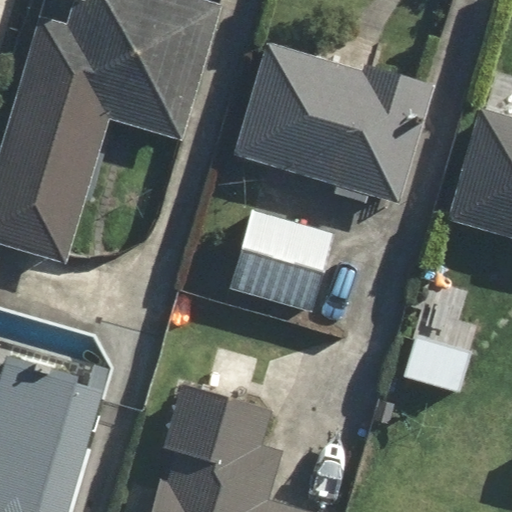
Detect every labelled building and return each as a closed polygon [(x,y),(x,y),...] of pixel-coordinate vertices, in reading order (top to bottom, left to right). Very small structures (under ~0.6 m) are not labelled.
[(26,24),(0,111),(0,258),(55,273),(93,126),(168,146),(204,10),(166,0),(52,0),(45,28),(26,24)] [(377,78),(382,56),(326,41),(318,70),(251,52),(220,165),(389,211),(422,90),(377,78)] [(511,127),(459,114),(429,229),(511,250),(511,127)] [(239,211),(212,294),(298,322),(326,239),(239,211)] [(298,511),(262,503),(275,453),(256,447),(263,418),(246,414),(262,354),(218,343),(207,389),(173,380),(138,511),(298,511)] [(0,511),(67,511),(97,389),(0,365),(0,511)]
